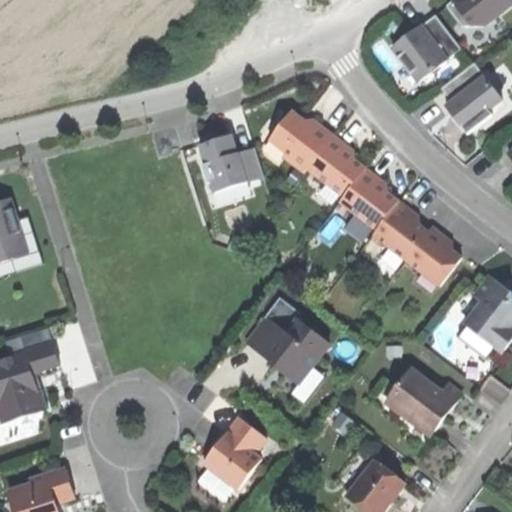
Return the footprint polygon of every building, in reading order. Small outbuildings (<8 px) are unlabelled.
[(511,1),(511,0),(447,0),(444,2),(459,23),(483,23),(511,1)] [(460,48),(434,14),(410,32),(391,46),(398,55),(396,57),(409,73),(410,72),(417,81),(460,48)] [(471,62),(445,82),(456,96),(445,105),(454,118),(466,133),(491,114),(488,109),(501,98),(473,61),(471,62)] [(306,167),(331,133),(320,124),(311,117),(302,119),(290,109),(268,138),(285,151),(282,155),(303,171),(306,167)] [(346,145),(331,133),(306,167),(342,196),(364,167),(353,158),(352,150),(346,145)] [(263,176),(254,146),(237,151),(233,152),(228,135),(215,139),(199,143),(204,163),(202,163),(207,180),(210,179),(213,190),(263,176)] [(375,175),(364,167),(342,196),(339,200),(376,229),(397,200),(386,191),(385,183),(375,175)] [(0,261),(10,259),(8,253),(25,247),(10,197),(0,199),(0,261)] [(408,208),(397,200),(376,229),(372,233),(438,285),(460,256),(451,249),(450,241),(442,234),(431,225),(426,230),(419,223),(417,215),(408,208)] [(492,276),(477,296),(484,302),(468,324),(498,347),(504,352),(511,342),(511,291),(507,287),(492,276)] [(301,313),(278,295),(263,315),(265,317),(246,341),(264,355),(272,361),(271,363),(296,382),(328,341),(298,318),(301,313)] [(59,364),(47,323),(4,336),(10,355),(0,358),(0,413),(2,421),(47,407),(41,387),(37,388),(35,382),(32,372),(59,364)] [(489,359),(498,347),(468,324),(459,336),(489,359)] [(406,389),(394,405),(415,421),(432,434),(444,418),(463,395),(448,383),(442,391),(413,369),(401,385),(406,389)] [(379,402),(410,427),(415,421),(394,405),(389,401),(401,385),(396,381),(379,402)] [(406,389),(401,385),(389,401),(394,405),(406,389)] [(265,437),(238,415),(221,437),(203,461),(237,488),(261,457),(254,451),(265,437)] [(423,446),(432,434),(415,421),(410,427),(405,433),(423,446)] [(351,490),(379,511),(382,511),(394,498),(407,480),(377,457),(351,490)] [(30,483),(8,490),(14,511),(58,511),(58,510),(55,501),(74,495),(64,466),(29,477),(30,483)] [(367,511),(379,511),(351,490),(347,496),(367,511)]
